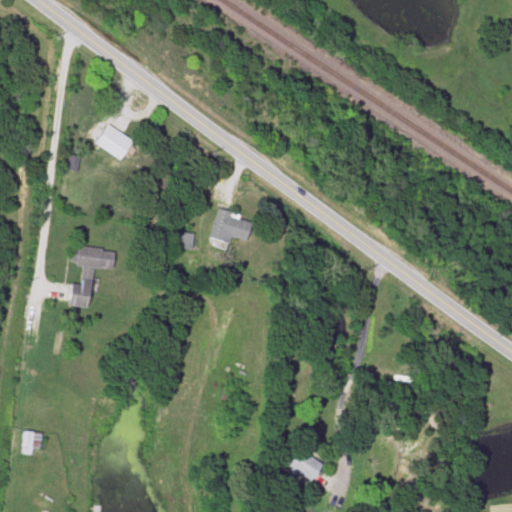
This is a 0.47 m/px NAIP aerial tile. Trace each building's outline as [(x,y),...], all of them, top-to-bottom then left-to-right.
[(114,160),(126,139),(101,125),(89,145),(114,160)] [(241,241),(247,219),(213,209),(205,237),(224,242),(226,236),(241,241)] [(166,248),(187,249),(188,232),(167,231),(166,248)] [(94,268),(106,269),(109,251),(78,247),(76,268),(71,307),(89,309),(94,268)] [(36,456),(38,433),(23,432),(21,454),(36,456)] [(283,465),(304,482),(317,466),(295,449),(283,465)]
